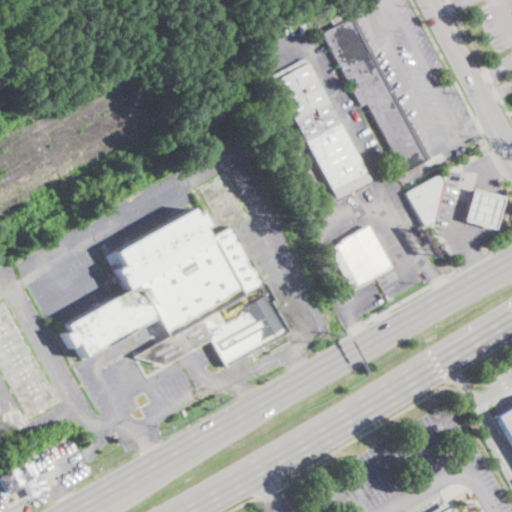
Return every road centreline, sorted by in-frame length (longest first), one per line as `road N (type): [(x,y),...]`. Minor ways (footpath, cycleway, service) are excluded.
road 1 (primary): [(511,263),(160,463)]
road 2 (primary): [(189,511),(511,314)]
road 3 (tertiary): [(511,146),(428,0)]
